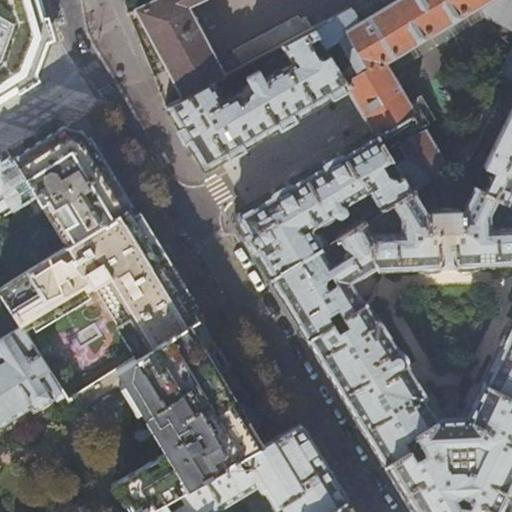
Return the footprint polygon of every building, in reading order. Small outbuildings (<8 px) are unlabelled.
[(10,63),(17,50),(18,53),(21,56),(24,57),(28,56),(30,53),(31,49),(29,45),(26,43),(21,43),(27,33),(29,35),(46,29),(39,8),(36,0),(0,0),(0,97),(8,92),(26,82),(17,66),(10,63)] [(216,60),(185,7),(200,0),(156,0),(136,10),(159,54),(183,97),(214,80),(241,66),(253,59),(275,47),(269,36),(263,39),(261,35),(216,60)] [(394,0),(358,21),(349,5),(312,27),(325,48),(329,55),(347,85),(362,109),(376,133),(391,159),(401,175),(411,192),(413,191),(443,172),(382,60),(484,0),(394,0)] [(317,53),(325,48),(312,27),(280,44),(292,64),(265,79),(253,59),(241,66),(253,88),(250,89),(247,91),(245,95),(244,97),(241,99),(238,94),(224,100),(214,80),(183,97),(165,106),(184,137),(202,167),(205,167),(347,85),(329,55),(322,59),(318,57),(317,53)] [(485,165),(511,110),(511,82),(506,80),(463,166),(474,171),(468,185),(473,187),(485,165)] [(511,110),(485,165),(493,169),(482,192),(506,203),(511,190),(511,110)] [(10,158),(33,198),(34,197),(64,247),(131,203),(122,189),(98,150),(87,131),(63,125),(27,148),(10,158)] [(382,165),(391,159),(376,133),(345,151),(264,198),(234,215),(233,218),(247,241),(269,278),(300,259),(318,248),(323,245),(315,231),(315,227),(319,224),(321,223),(323,224),(325,218),(328,218),(331,217),(333,215),(335,211),(337,211),(338,213),(344,217),(349,214),(350,213),(350,212),(347,206),(372,191),(381,204),(368,213),(370,217),(380,211),(390,204),(411,192),(401,175),(395,178),(392,174),(388,176),(382,165)] [(0,151),(0,194),(2,193),(13,210),(33,198),(10,158),(4,149),(0,151)] [(502,511),(508,500),(511,491),(511,227),(502,228),(501,215),(507,204),(506,203),(482,192),(473,187),(461,212),(456,210),(448,210),(447,209),(438,209),(437,210),(428,210),(426,212),(413,191),(411,192),(390,204),(398,218),(398,232),(379,234),(380,211),(370,217),(350,229),(340,235),(323,245),(318,248),(329,267),(311,277),(300,259),(269,278),(283,300),(341,396),(411,511),(502,511)] [(131,203),(64,247),(0,288),(0,292),(21,325),(24,331),(93,287),(118,327),(117,328),(135,357),(199,316),(170,268),(131,203)] [(340,235),(350,229),(347,225),(338,231),(340,235)] [(107,314),(92,319),(99,339),(114,334),(107,314)] [(68,399),(24,331),(21,325),(0,340),(0,426),(30,407),(33,411),(54,398),(59,400),(72,415),(124,383),(169,457),(121,486),(137,511),(142,511),(164,500),(273,437),(256,410),(217,346),(199,316),(135,357),(68,399)] [(300,423),(164,500),(172,511),(210,511),(260,484),(277,511),(326,511),(346,499),(323,462),(300,423)] [(353,511),(346,499),(326,511),(353,511)] [(172,511),(164,500),(142,511),(172,511)]
